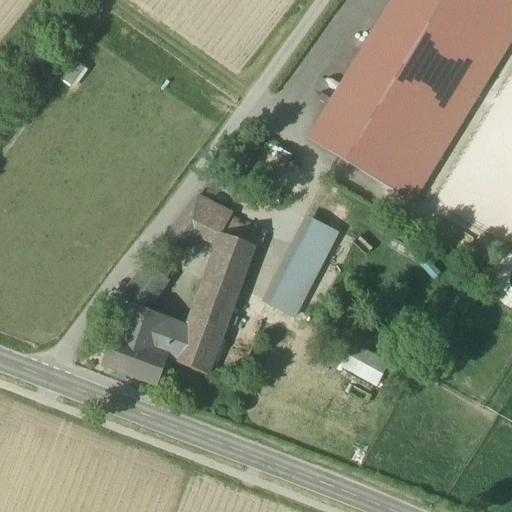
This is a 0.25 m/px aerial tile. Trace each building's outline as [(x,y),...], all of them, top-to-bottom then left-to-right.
[(412,203),(511,36),(511,0),(393,0),(309,141),(412,203)] [(196,197),(178,222),(165,240),(165,243),(167,246),(179,255),(194,235),(216,246),(183,335),(173,331),(163,358),(166,359),(165,361),(206,376),(253,248),(258,250),(264,236),(227,221),(229,215),(196,197)] [(344,230),(352,208),(337,203),(329,224),(344,230)] [(268,306),(293,319),(335,236),(310,223),(268,306)] [(511,251),(508,252),(496,259),(488,271),(486,285),(491,299),(501,309),(511,313),(511,251)] [(115,309),(137,317),(165,279),(145,268),(119,303),(115,309)] [(137,380),(156,388),(165,361),(166,359),(163,358),(173,331),(137,317),(115,309),(104,337),(104,336),(98,351),(105,353),(100,366),(116,372),(114,378),(125,382),(127,376),(137,380)] [(379,386),(391,361),(359,346),(347,371),(379,386)]
